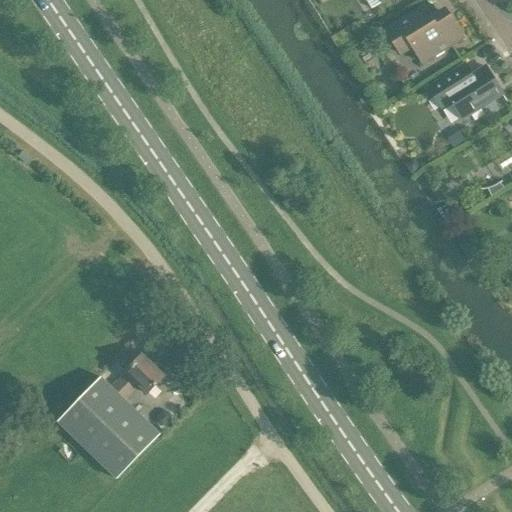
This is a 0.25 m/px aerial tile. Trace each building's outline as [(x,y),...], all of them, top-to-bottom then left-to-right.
[(385,0),(365,0),(371,9),(385,0)] [(462,39),(447,14),(433,22),(423,7),(386,30),(401,55),(413,47),(423,63),(462,39)] [(339,47),(353,38),(347,29),(333,37),(339,47)] [(464,64),(428,87),(442,109),(452,103),(462,120),(502,94),(485,67),(471,76),(464,64)] [(488,188),(492,197),(505,188),(501,183),(493,187),(488,188)] [(147,394),(164,376),(142,354),(125,372),(126,373),(111,388),(100,376),(56,420),(115,479),(159,435),(123,399),(137,384),(147,394)]
